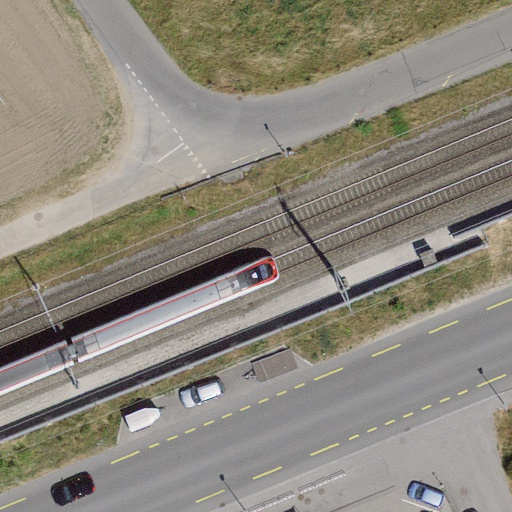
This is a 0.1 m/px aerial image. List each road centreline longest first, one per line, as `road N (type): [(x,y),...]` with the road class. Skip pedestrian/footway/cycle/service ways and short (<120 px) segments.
road 1 (residential): [(511,24),(305,108),(220,125),(155,83),(94,0)]
road 2 (primary): [(87,511),(511,340)]
road 3 (track): [(0,244),(163,175),(220,125)]
